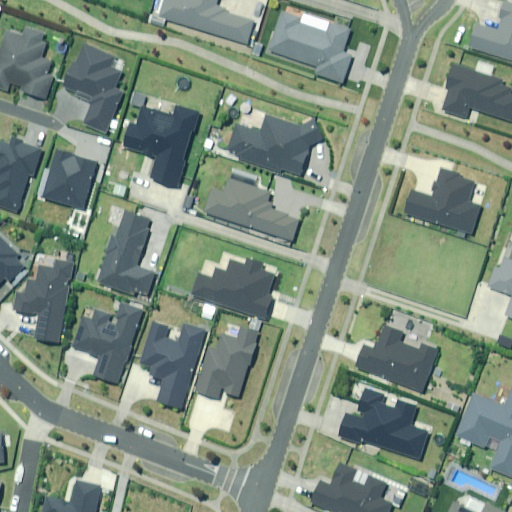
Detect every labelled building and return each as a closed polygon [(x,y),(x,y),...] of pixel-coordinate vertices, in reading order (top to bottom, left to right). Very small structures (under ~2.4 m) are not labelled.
[(164,0),(159,18),(249,45),(255,22),(227,14),(228,10),(218,7),(220,0),(164,0)] [(470,49),(511,61),(511,3),(506,1),(498,30),(477,24),(470,49)] [(316,76),(345,85),(354,56),(345,53),(353,30),(306,14),(304,20),(283,13),(270,52),(319,69),(316,76)] [(22,93),(48,101),(56,78),(49,76),(54,62),(43,59),(48,46),(43,44),(47,34),(27,27),(24,37),(8,32),(0,55),(0,89),(10,93),(12,85),(23,88),(22,93)] [(85,125),(109,135),(126,94),(116,90),(123,73),(113,69),(117,58),(86,45),(78,63),(75,62),(64,88),(96,101),(85,125)] [(449,92),(443,112),(468,120),(471,110),(511,122),(511,96),(510,96),(511,90),(511,89),(503,86),(505,80),(455,64),(446,91),(449,92)] [(180,188),(202,113),(178,106),(175,117),(143,108),(138,127),(131,125),(124,150),(157,160),(152,180),(180,188)] [(237,124),(228,152),(239,156),(238,159),(283,174),(283,171),(302,177),(312,146),(326,139),(316,120),(301,127),(267,117),(262,132),(237,124)] [(0,208),(18,214),(31,177),(35,178),(44,151),(12,140),(11,146),(0,142),(0,208)] [(44,200),(84,212),(99,163),(58,151),(44,200)] [(406,216),(473,236),(481,207),(470,203),(476,183),(461,179),(462,175),(442,169),(434,197),(413,191),(406,216)] [(204,215),(294,243),(301,222),(289,218),(290,216),(273,210),(275,205),(270,203),(274,193),(229,179),(225,192),(212,188),(204,215)] [(149,297),(157,274),(139,268),(155,220),(127,211),(117,238),(113,237),(97,284),(136,297),(137,293),(149,297)] [(0,286),(6,280),(11,284),(27,268),(18,259),(22,256),(0,234),(0,286)] [(511,304),(508,317),(511,318),(511,260),(505,258),(501,269),(497,267),(489,289),(511,296),(511,304)] [(192,297),(268,322),(275,298),(270,296),(277,276),(263,271),(265,265),(249,260),(247,266),(232,261),(228,273),(217,269),(214,279),(200,274),(192,297)] [(35,340),(61,345),(75,265),(57,262),(56,269),(41,267),(38,281),(29,279),(26,294),(16,292),(13,313),(39,318),(35,340)] [(94,378),(120,386),(145,311),(123,304),(118,317),(97,310),(93,320),(84,317),(73,349),(101,358),(94,378)] [(158,404),(183,412),(208,331),(186,324),(180,342),(167,338),(170,329),(154,324),(141,366),(153,370),(150,379),(164,383),(158,404)] [(354,371),(425,395),(440,351),(424,346),(422,351),(402,344),(405,333),(386,326),(378,349),(363,344),(354,371)] [(210,349),(196,394),(220,402),(222,395),(240,400),(261,333),(243,328),(239,340),(223,335),(218,351),(210,349)] [(341,437),(422,460),(430,433),(413,428),(419,408),(401,402),(398,410),(384,406),(387,396),(366,390),(358,417),(348,414),(341,437)] [(491,470),(511,478),(511,390),(505,406),(475,394),(457,438),(486,450),(491,439),(502,443),(491,470)] [(360,473),(341,465),(332,485),(321,481),(310,506),(324,511),(391,511),(394,506),(381,501),(388,485),(369,477),(366,486),(356,482),(360,473)] [(98,511),(105,481),(80,476),(75,498),(49,492),(45,511),(98,511)] [(502,511),(487,504),(482,511),(473,511),(454,503),(449,511),(502,511)]
